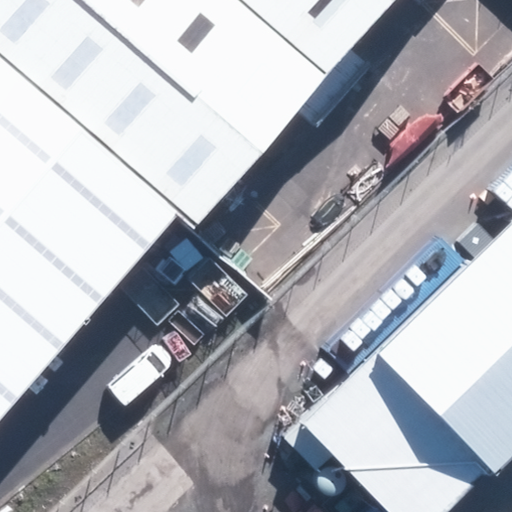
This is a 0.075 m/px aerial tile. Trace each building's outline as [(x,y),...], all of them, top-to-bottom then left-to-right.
[(308,64),(231,0),(0,0),(0,68),(160,204),(179,217),(308,64)] [(361,0),(231,0),(308,64),(361,0)] [(0,391),(160,204),(0,68),(0,391)] [(327,234),(279,175),(208,234),(256,292),(327,234)] [(458,511),(511,458),(511,212),(302,425),(390,511),(458,511)]
